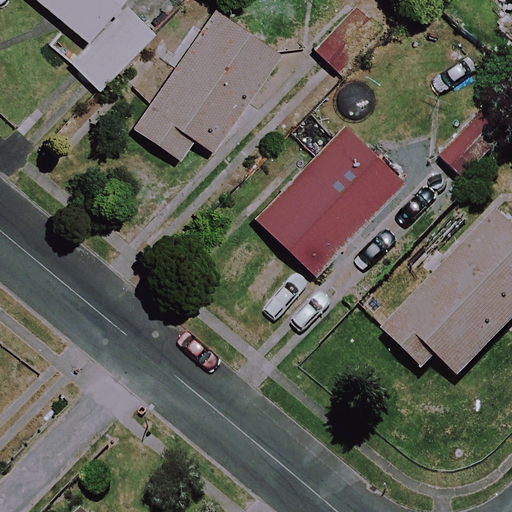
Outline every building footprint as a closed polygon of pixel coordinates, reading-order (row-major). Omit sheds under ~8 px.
[(120,0),(37,0),(85,41),(120,0)] [(511,0),(497,0),(509,13),(511,9),(511,0)] [(374,36),(350,8),(306,47),(330,74),(374,36)] [(275,63),(214,16),(130,126),(175,160),(190,140),(207,152),(275,63)] [(396,186),(336,130),(251,220),(312,277),(396,186)] [(511,320),(511,238),(491,218),(382,332),(420,368),(444,392),(511,320)]
